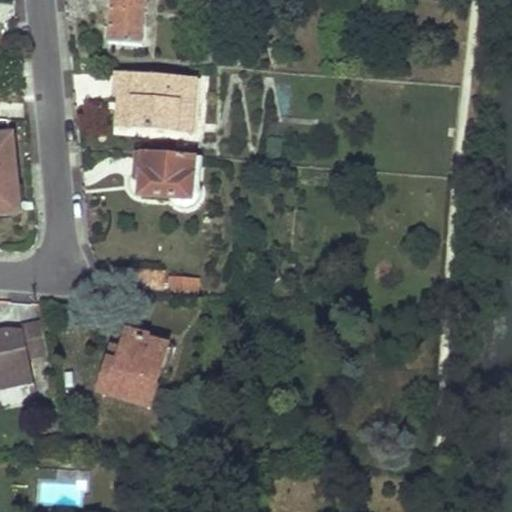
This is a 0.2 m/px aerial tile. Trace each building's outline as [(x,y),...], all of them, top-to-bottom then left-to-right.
[(114,0),(111,44),(144,47),(148,0),(114,0)] [(129,131),(195,137),(200,82),(127,76),(124,100),(131,101),(129,131)] [(131,101),(124,100),(121,131),(129,131),(131,101)] [(0,205),(20,203),(15,144),(4,145),(3,135),(8,135),(7,120),(0,119),(0,205)] [(8,135),(3,135),(4,145),(15,144),(14,134),(8,135)] [(147,153),(139,152),(137,181),(145,182),(147,153)] [(143,196),(193,200),(197,158),(147,153),(145,182),(143,196)] [(20,203),(0,205),(0,214),(22,213),(20,203)] [(132,288),(163,291),(165,274),(133,272),(132,288)] [(171,294),(199,296),(201,283),(172,280),(171,294)] [(0,389),(35,383),(30,358),(48,354),(42,324),(22,327),(24,333),(5,331),(0,332),(0,389)] [(103,394),(152,407),(162,372),(168,350),(145,343),(146,341),(129,336),(124,354),(120,369),(110,366),(103,394)] [(174,352),(168,350),(162,372),(168,374),(174,352)] [(124,354),(115,352),(110,366),(120,369),(124,354)] [(42,456),(67,452),(65,440),(40,443),(42,456)] [(259,466),(246,465),(245,493),(258,494),(259,466)]
